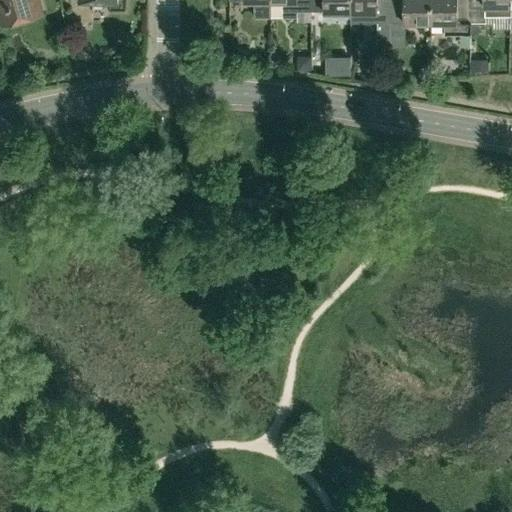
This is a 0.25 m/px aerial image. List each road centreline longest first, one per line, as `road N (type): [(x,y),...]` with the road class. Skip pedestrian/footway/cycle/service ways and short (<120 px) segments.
road 1 (tertiary): [(511,139),(291,101),(164,95)]
road 2 (tertiary): [(164,95),(0,122)]
